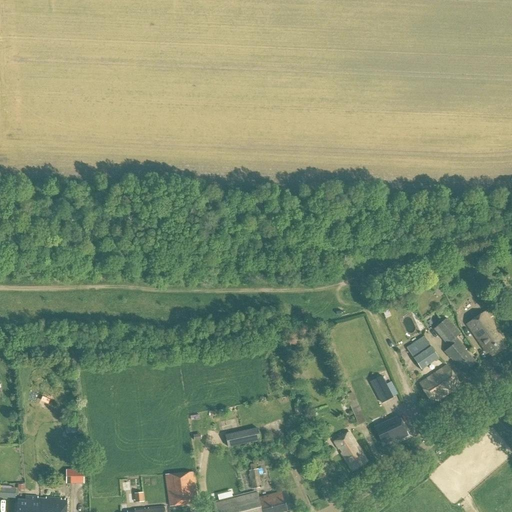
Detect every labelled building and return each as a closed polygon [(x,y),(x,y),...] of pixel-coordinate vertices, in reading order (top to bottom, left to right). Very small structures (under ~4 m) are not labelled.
[(443,293),(437,283),(431,286),(437,297),(443,293)] [(493,357),(507,348),(500,338),(503,337),(491,319),(494,318),(489,311),(468,325),(487,355),(490,352),(493,357)] [(449,347),(450,349),(446,353),(451,360),(453,358),(456,363),(455,364),(461,370),(462,369),(465,373),(476,364),(466,350),(456,338),(460,334),(446,319),(433,330),(449,347)] [(430,347),(424,337),(407,348),(413,358),(413,359),(416,364),(417,364),(421,370),(438,359),(430,347)] [(439,400),(461,385),(448,366),(421,384),(431,401),(437,397),(439,400)] [(381,376),(370,382),(381,404),(393,398),(381,376)] [(363,403),(370,399),(362,379),(354,382),(363,403)] [(346,395),(358,425),(365,422),(353,392),(346,395)] [(400,440),(408,436),(399,416),(375,427),(383,446),(400,438),(400,440)] [(242,431),(245,445),(260,442),(257,428),(242,431)] [(245,445),(242,431),(225,435),(228,449),(245,445)] [(350,469),(353,467),(355,470),(367,462),(348,432),(343,436),(342,434),(338,437),(339,438),(333,442),(338,450),(340,449),(342,452),(341,453),(350,469)] [(258,470),(249,472),(252,489),(261,487),(258,470)] [(67,482),(84,482),(83,471),(79,472),(66,472),(67,482)] [(165,475),(169,507),(198,503),(193,471),(165,475)] [(0,497),(8,499),(8,489),(0,488),(0,497)] [(248,493),(252,511),(282,511),(288,511),(283,492),(259,498),(257,491),(248,493)] [(134,494),(135,503),(144,502),(143,493),(134,494)] [(216,511),(252,511),(248,493),(214,502),(216,511)] [(68,511),(69,499),(58,498),(27,497),(27,500),(20,500),(19,511),(68,511)]
